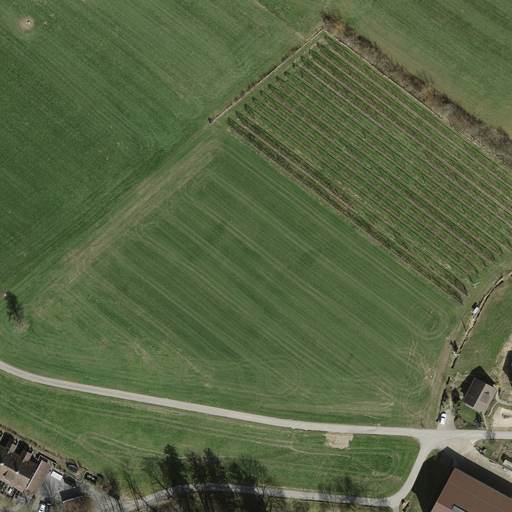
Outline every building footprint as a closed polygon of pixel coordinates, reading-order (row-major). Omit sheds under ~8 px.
[(476,379),(466,398),(484,408),(495,389),(476,379)] [(473,409),(458,410),(458,418),(473,417),(473,409)] [(8,441),(5,447),(0,456),(0,473),(8,478),(21,455),(14,451),(17,446),(8,441)] [(24,450),(21,455),(8,478),(24,487),(35,467),(36,464),(29,460),(32,454),(24,450)] [(37,469),(35,467),(24,487),(36,494),(52,465),(42,460),(37,469)] [(511,511),(451,479),(432,511),(511,511)] [(82,498),(64,503),(66,511),(72,511),(86,508),(82,498)]
